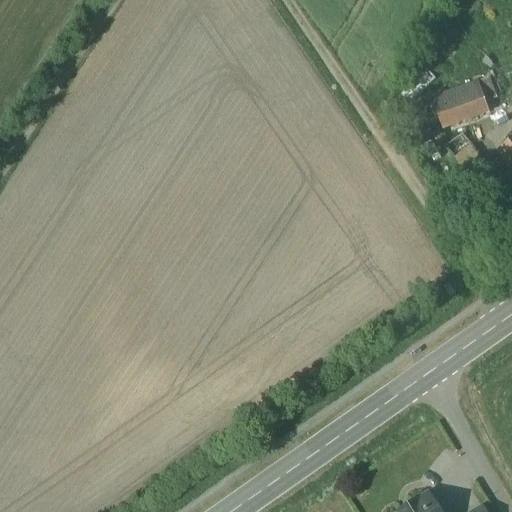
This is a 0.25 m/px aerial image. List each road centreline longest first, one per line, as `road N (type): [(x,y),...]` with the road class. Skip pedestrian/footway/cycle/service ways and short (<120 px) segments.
road 1 (secondary): [(232,511),(432,372)]
road 2 (unknown): [(0,157),(102,0)]
road 3 (unclassified): [(432,372),(511,507)]
